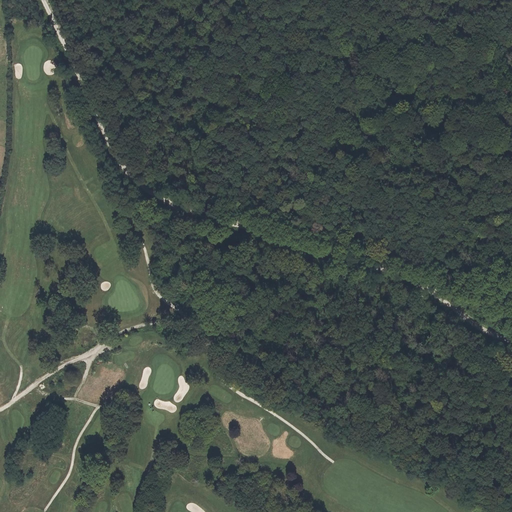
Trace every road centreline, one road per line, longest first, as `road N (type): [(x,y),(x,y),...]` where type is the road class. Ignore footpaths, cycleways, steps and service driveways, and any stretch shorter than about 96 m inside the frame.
road 1 (unknown): [(146,0),(151,100),(195,119),(511,201)]
road 2 (track): [(173,204),(416,286),(511,342)]
road 3 (track): [(205,315),(230,346),(511,484)]
road 4 (track): [(173,204),(170,237),(205,315),(210,366),(322,446)]
road 5 (track): [(41,0),(108,152),(136,185),(173,204)]
